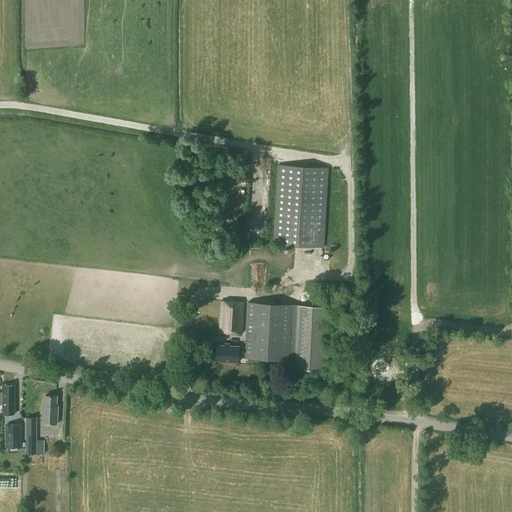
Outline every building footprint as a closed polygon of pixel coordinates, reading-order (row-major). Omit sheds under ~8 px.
[(328,167),(277,164),(273,244),(283,244),(283,250),(290,250),(290,244),(324,246),(328,167)] [(244,301),(221,300),(219,332),(242,334),(244,301)] [(289,360),(292,304),(248,302),(245,347),(239,347),(239,346),(216,345),(215,361),(238,362),(238,354),(245,354),(245,358),(289,360)] [(330,306),(298,304),(292,304),(289,360),(295,360),(294,368),(326,369),(330,306)] [(14,414),(14,403),(14,385),(3,385),(3,413),(14,414)] [(44,405),(43,405),(42,422),(57,423),(58,406),(57,406),(57,403),(56,403),(57,396),(46,395),(45,400),(44,400),(44,405)] [(37,416),(26,416),(26,453),(37,453),(37,439),(37,416)] [(7,446),(19,446),(20,424),(7,424),(7,446)]
